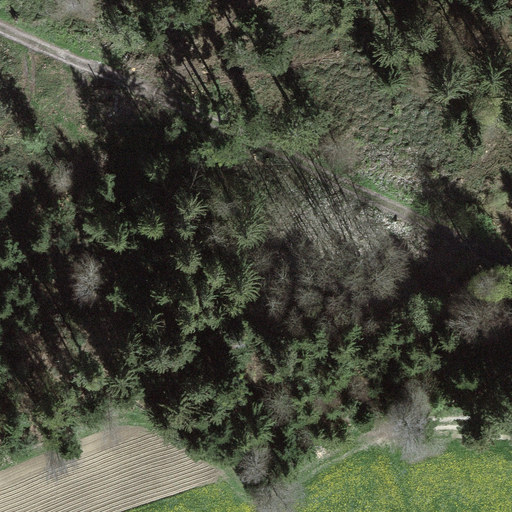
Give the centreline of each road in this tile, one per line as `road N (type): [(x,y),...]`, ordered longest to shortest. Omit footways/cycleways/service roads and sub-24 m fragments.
road 1 (track): [(0,19),(150,69),(374,170),(511,243)]
road 2 (track): [(435,0),(445,20),(434,73),(404,138),(374,170)]
